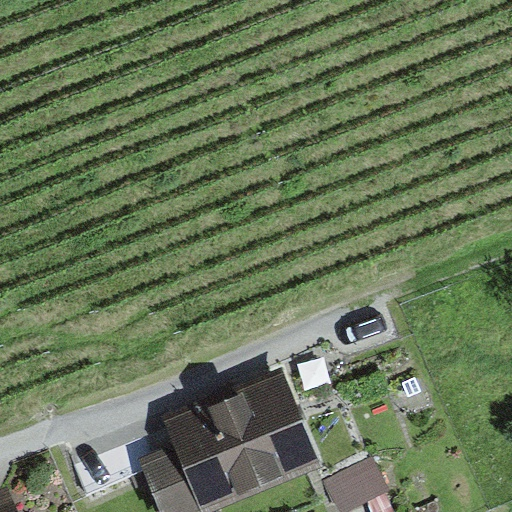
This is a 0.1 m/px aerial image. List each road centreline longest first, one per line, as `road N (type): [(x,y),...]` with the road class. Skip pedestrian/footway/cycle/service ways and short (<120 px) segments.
road 1 (residential): [(0,447),(383,307)]
road 2 (track): [(511,259),(383,307)]
